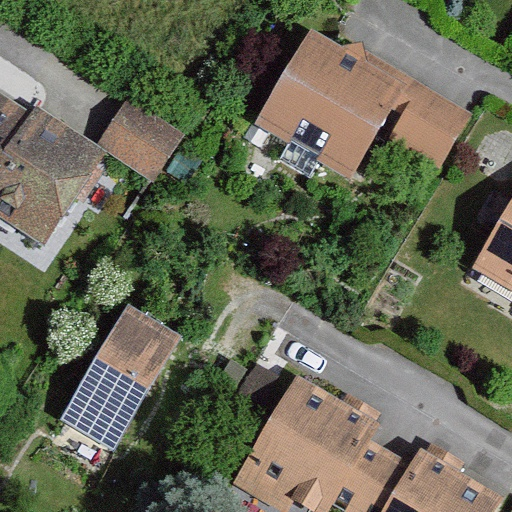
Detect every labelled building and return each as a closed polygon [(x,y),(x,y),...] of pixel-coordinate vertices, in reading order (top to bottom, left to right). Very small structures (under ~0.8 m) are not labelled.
[(342,49),(310,30),(254,123),(352,183),(380,136),(440,173),(469,126),(369,66),(363,43),(342,49)] [(31,113),(0,92),(0,185),(13,166),(1,158),(31,113)] [(185,133),(129,98),(118,116),(98,146),(108,153),(153,182),(185,133)] [(0,219),(45,249),(108,153),(98,146),(36,105),(31,113),(1,158),(13,166),(0,185),(0,219)] [(511,205),(473,271),(511,294),(511,205)] [(183,342),(130,309),(61,420),(114,453),(183,342)] [(381,426),(299,379),(237,485),(282,511),(289,511),(294,503),(310,511),(330,511),(334,506),(343,511),(358,511),(392,453),(372,442),(381,426)] [(493,511),(501,499),(420,453),(414,465),(392,453),(358,511),(493,511)]
